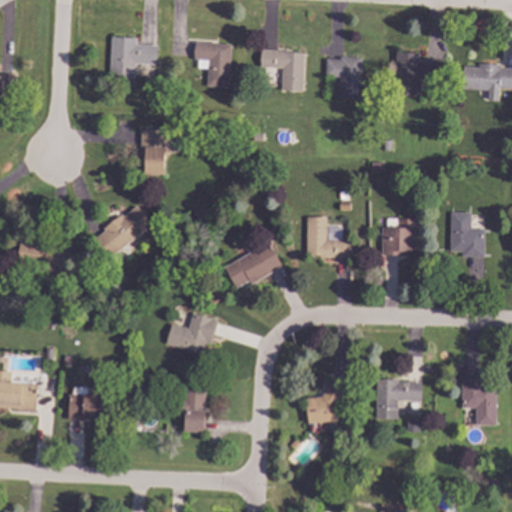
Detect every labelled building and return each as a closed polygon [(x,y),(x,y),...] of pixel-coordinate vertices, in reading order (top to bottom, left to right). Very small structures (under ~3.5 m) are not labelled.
[(109,36),(107,76),(134,78),(135,63),(156,64),(157,44),(136,43),(136,37),(109,36)] [(195,41),(194,60),(209,60),(207,86),(227,87),(230,45),(216,44),(215,42),(195,41)] [(260,48),(259,68),(280,68),(279,91),(302,92),(304,50),(260,48)] [(394,51),(419,52),(417,97),(392,96),(394,51)] [(325,58),(324,77),(339,77),(338,98),(360,99),(362,57),(339,56),(339,59),(325,58)] [(511,69),(511,88),(498,87),(497,100),(486,99),(486,91),(461,89),(462,65),(478,66),(478,64),(499,65),(499,68),(511,69)] [(0,74),(10,75),(9,116),(0,115),(0,74)] [(138,128),(137,151),(144,151),(143,172),(164,173),(165,155),(167,155),(167,150),(170,151),(170,129),(138,128)] [(138,204),(153,223),(111,256),(96,237),(104,231),(102,228),(120,214),(122,216),(138,204)] [(450,212),(470,213),(470,228),(483,229),(483,257),(461,257),(462,252),(449,251),(450,212)] [(350,258),(350,240),(326,241),(326,217),(305,217),(305,258),(350,258)] [(397,219),(419,219),(419,255),(380,255),(381,227),(397,227),(397,219)] [(267,240),(283,267),(241,293),(225,266),(267,240)] [(17,264),(62,269),(65,246),(19,241),(17,264)] [(191,312),(218,320),(207,356),(165,343),(170,324),(186,328),(191,312)] [(0,370),(11,371),(10,381),(38,383),(36,413),(0,411),(0,370)] [(328,379),(320,397),(304,398),(306,424),(338,420),(336,401),(343,386),(328,379)] [(460,380),(461,408),(474,408),(475,425),(494,425),(494,379),(460,380)] [(375,380),(375,419),(397,419),(397,401),(420,401),(420,382),(398,381),(398,380),(375,380)] [(68,394),(72,394),(72,386),(87,386),(86,394),(110,395),(109,421),(67,420),(68,394)] [(184,388),(204,388),(203,433),(183,433),(183,416),(178,416),(179,400),(184,400),(184,388)]
